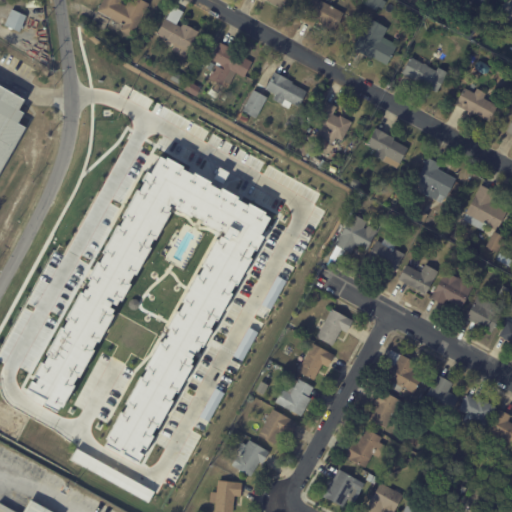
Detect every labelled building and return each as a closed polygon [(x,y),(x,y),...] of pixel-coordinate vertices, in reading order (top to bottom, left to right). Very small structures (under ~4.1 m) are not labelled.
[(119,3),(124,6),(127,0),(141,0),(148,4),(130,37),(119,31),(122,26),(95,11),(101,0),(118,0),(117,2),(119,3)] [(286,0),(282,8),(267,0),(286,0)] [(322,26),(316,23),(313,28),(299,20),(309,0),(319,0),(349,17),(339,36),(322,26)] [(381,0),(376,11),(363,4),(365,0),(381,0)] [(494,0),(487,14),(475,7),(471,13),(458,6),(462,0),(494,0)] [(511,0),(511,21),(497,14),(504,0),(511,0)] [(3,24),(11,8),(25,15),(18,31),(3,24)] [(479,22),(470,40),(459,35),(469,17),(479,22)] [(373,20),(387,28),(382,37),(396,45),(386,65),(371,57),(370,58),(352,49),(368,18),(373,20)] [(166,20),(179,27),(181,24),(197,31),(184,57),(170,50),(172,44),(154,35),(162,19),(166,20)] [(222,45),(252,63),(243,78),(235,73),(228,84),(223,81),(220,86),(207,78),(214,66),(216,67),(218,64),(208,59),(218,43),(222,45)] [(417,62),(435,71),(437,68),(445,73),(434,92),(401,74),(410,57),(417,62)] [(480,61),(489,66),(485,75),(475,70),(474,66),(476,63),(480,61)] [(163,79),(168,72),(181,80),(178,86),(177,85),(176,87),(163,79)] [(290,81),(292,82),(291,84),(305,91),(297,107),(291,104),(288,109),(271,101),(274,95),(264,89),(272,72),(290,81)] [(186,81),(199,88),(194,97),(181,90),(186,81)] [(24,100),(19,109),(24,112),(19,122),(26,126),(0,171),(0,83),(25,98),(24,100)] [(466,111),(454,104),(463,88),(474,93),(476,89),(485,94),(482,98),(497,106),(488,122),(473,113),(473,115),(466,111)] [(254,91),(266,98),(255,119),(241,111),(252,90),(254,91)] [(325,102),(335,107),(331,114),(337,118),(338,116),(351,122),(341,141),(335,138),(331,144),(315,135),(319,129),(310,124),(323,100),(325,102)] [(238,119),(241,114),(248,117),(245,123),(238,119)] [(293,138),(297,129),(305,132),(300,142),(293,138)] [(377,130),(392,138),(392,140),(407,148),(396,169),(372,156),(375,150),(366,145),(374,129),(377,130)] [(290,149),(295,141),(307,148),(302,156),(290,149)] [(215,229),(108,447),(138,462),(144,451),(149,453),(268,211),(158,157),(150,173),(142,169),(37,383),(31,380),(26,389),(46,399),(43,404),(62,414),(114,307),(119,309),(170,207),(215,229)] [(430,160),(439,165),(437,170),(455,179),(445,198),(438,195),(435,201),(412,188),(427,159),(430,160)] [(349,184),(352,178),(361,183),(357,189),(349,184)] [(483,188),(494,194),(489,203),(506,212),(496,231),(486,226),(483,231),(462,220),(465,214),(480,186),(483,188)] [(415,219),(419,211),(427,216),(423,223),(415,219)] [(366,222),(362,228),(374,235),(364,251),(354,245),(349,254),(333,245),(348,220),(350,221),(353,215),(366,222)] [(493,235),(501,238),(495,253),(483,248),(490,233),(493,235)] [(455,236),(461,241),(457,246),(451,242),(455,236)] [(392,275),(364,260),(375,241),(381,244),(384,239),(390,242),(386,248),(392,251),(397,241),(407,246),(392,275)] [(511,252),(511,264),(510,268),(502,264),(505,259),(498,255),(503,247),(511,252)] [(472,268),(476,260),(485,265),(481,273),(472,268)] [(423,295),(413,290),(414,288),(397,280),(405,265),(420,273),(424,265),(437,272),(424,296),(423,295)] [(438,303),(430,299),(446,271),(473,286),(460,310),(446,302),(444,306),(438,303)] [(261,304),(271,309),(286,280),(276,275),(261,304)] [(503,284),(511,289),(511,295),(509,301),(498,295),(503,284)] [(503,312),(504,312),(491,333),(466,318),(479,297),(503,312)] [(351,321),(345,332),(340,329),(331,345),(315,336),(320,327),(315,325),(319,318),(324,320),(330,308),(351,320),(351,321)] [(295,327),(287,322),(293,314),(300,318),(295,327)] [(511,343),(499,337),(502,330),(498,328),(502,320),(508,323),(511,318),(511,343)] [(257,331),(247,327),(233,356),(243,361),(257,331)] [(332,355),(326,366),(321,363),(312,379),(296,371),(311,343),(332,354),(332,355)] [(384,359),(390,349),(399,354),(414,362),(409,370),(421,377),(412,393),(401,387),(399,392),(388,386),(391,381),(385,377),(392,364),(384,359)] [(440,376),(452,382),(447,391),(457,397),(448,413),(437,407),(434,413),(419,404),(436,373),(440,376)] [(311,389),(307,397),(310,398),(301,416),(274,402),(281,389),(283,390),(286,384),(293,388),(297,379),(312,387),(311,389)] [(224,393),(215,388),(199,416),(208,421),(224,393)] [(373,400),(378,389),(399,400),(385,427),(367,418),(374,404),(371,402),(373,400)] [(470,397),(475,400),(477,396),(495,406),(480,432),(468,425),(470,423),(463,420),(467,413),(457,408),(465,394),(470,397)] [(501,410),(510,415),(507,421),(511,423),(511,443),(486,430),(497,408),(501,410)] [(296,424),(289,437),(281,432),(275,444),(259,436),(273,409),(297,422),(296,424)] [(230,426),(235,429),(232,434),(227,432),(230,426)] [(363,467),(343,456),(352,441),(357,443),(365,428),(380,437),(377,443),(382,446),(377,454),(372,451),(363,467)] [(266,453),(260,463),(257,460),(248,475),(230,464),(235,455),(237,455),(239,452),(235,450),(241,442),(244,444),(247,439),(267,451),(266,453)] [(407,466),(404,460),(411,457),(414,463),(407,466)] [(497,462),(503,464),(501,471),(494,468),(497,462)] [(320,471),(325,463),(358,480),(355,486),(359,488),(352,500),(347,497),(342,507),(323,496),(322,495),(327,485),(328,486),(332,480),(320,473),(320,471)] [(447,473),(457,479),(454,484),(444,478),(447,473)] [(370,475),(375,478),(372,483),(367,480),(370,475)] [(240,484),(238,496),(233,495),(231,511),(222,511),(213,511),(214,502),(208,501),(210,491),(215,492),(216,480),(240,482),(240,484)] [(396,490),(401,493),(401,494),(402,494),(393,511),(386,507),(383,511),(365,511),(380,483),(395,491),(395,490),(396,490)] [(19,511),(27,499),(50,511),(19,511)]
